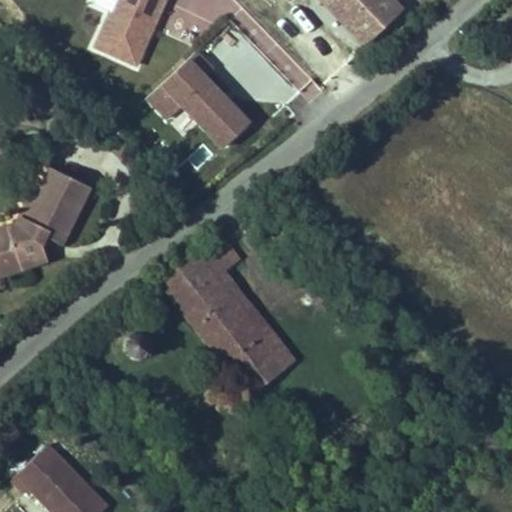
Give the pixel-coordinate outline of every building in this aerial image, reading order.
[(139,69),(165,0),(111,0),(92,51),(139,69)] [(410,0),(356,0),(379,26),(410,0)] [(168,101),(181,89),(232,143),(261,117),(190,44),(149,80),(168,101)] [(54,86),(71,73),(63,64),(47,78),(54,86)] [(84,90),(71,73),(54,86),(68,104),(84,90)] [(56,227),(60,220),(78,228),(104,172),(68,157),(51,195),(43,191),(32,215),(0,228),(0,233),(9,250),(14,248),(22,265),(64,245),(56,227)] [(225,214),(163,264),(250,369),(295,334),(228,252),(245,238),(225,214)] [(9,250),(0,233),(0,247),(10,271),(22,265),(14,248),(9,250)] [(133,338),(138,346),(148,351),(158,351),(167,348),(174,341),(178,331),(178,321),(173,312),(165,306),(156,303),(146,305),(137,310),(132,318),(130,328),(133,338)] [(33,478),(37,474),(72,511),(89,511),(113,490),(52,428),(18,462),(33,478)]
